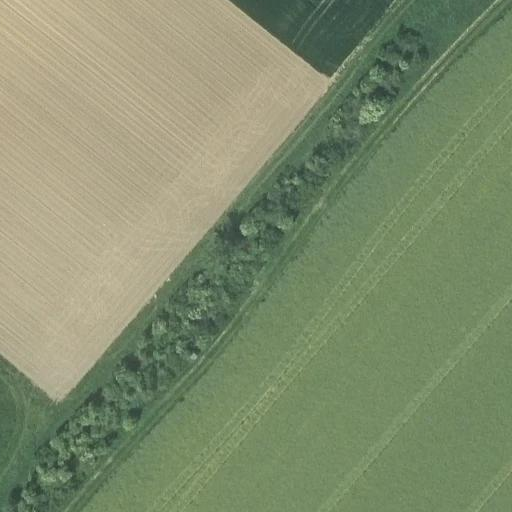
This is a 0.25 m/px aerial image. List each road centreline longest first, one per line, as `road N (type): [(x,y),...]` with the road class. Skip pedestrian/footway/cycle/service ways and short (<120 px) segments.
road 1 (track): [(434,0),(317,159),(73,433),(0,373)]
road 2 (track): [(511,18),(428,105),(245,338),(93,511)]
